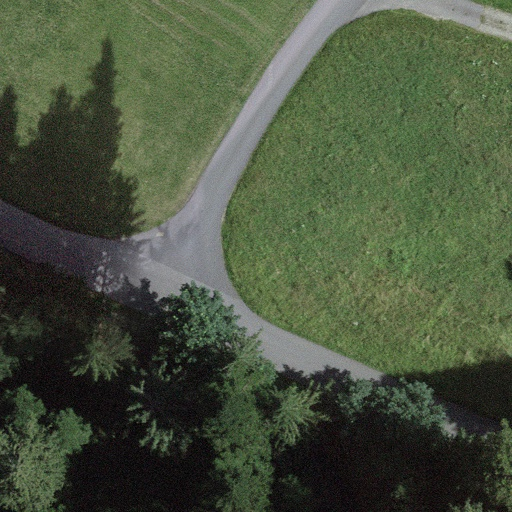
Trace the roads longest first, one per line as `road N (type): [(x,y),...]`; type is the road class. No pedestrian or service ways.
road 1 (unclassified): [(511,449),(159,292)]
road 2 (unclassified): [(159,292),(263,99),(341,0)]
road 3 (unclassified): [(159,292),(0,215)]
